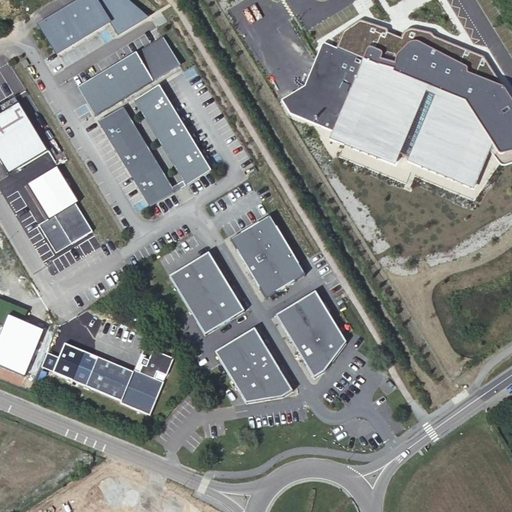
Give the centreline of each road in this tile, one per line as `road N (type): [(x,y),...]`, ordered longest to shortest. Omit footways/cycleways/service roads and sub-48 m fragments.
road 1 (unclassified): [(146,240),(184,217),(205,229),(320,412),(332,417),(364,406),(400,454)]
road 2 (tertiary): [(0,400),(203,484)]
road 3 (unclassified): [(146,240),(55,297),(0,208)]
road 4 (secondary): [(400,454),(511,375)]
